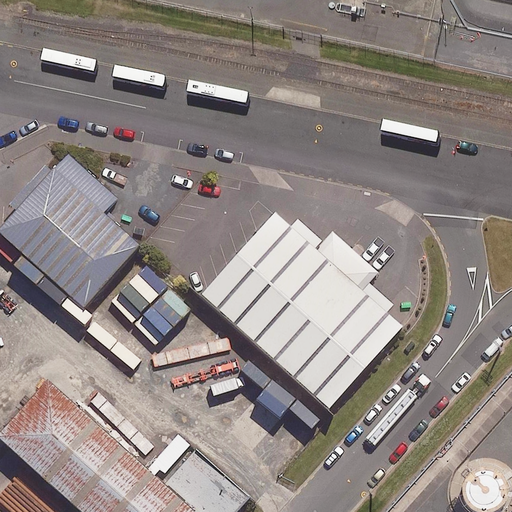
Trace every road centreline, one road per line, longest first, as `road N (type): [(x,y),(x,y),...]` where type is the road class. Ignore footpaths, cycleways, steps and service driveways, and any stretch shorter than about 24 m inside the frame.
road 1 (residential): [(0,79),(452,169)]
road 2 (unclassified): [(314,511),(456,355)]
road 3 (unclassified): [(456,355),(468,290),(452,169)]
